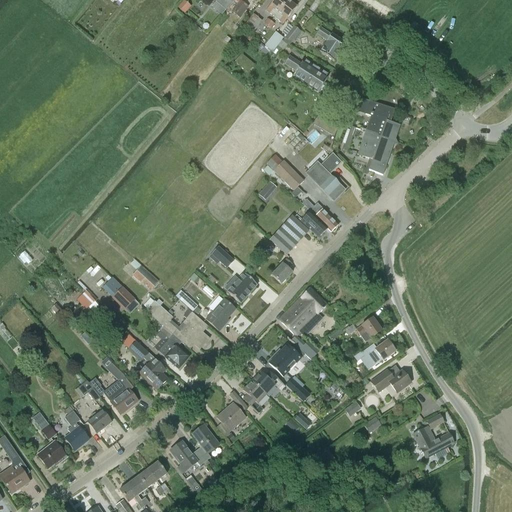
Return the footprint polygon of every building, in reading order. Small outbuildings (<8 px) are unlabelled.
[(217,0),(214,4),(224,12),(233,2),(231,0),(217,0)] [(235,0),(234,2),(227,10),(239,19),(248,8),(240,1),(240,0),(235,0)] [(274,17),(287,1),(285,0),(274,0),(265,12),(269,15),(270,14),(274,17)] [(184,1),(177,9),(184,15),(191,8),(184,1)] [(295,7),(287,1),(274,17),(279,21),(278,21),(282,24),(295,7)] [(430,3),(411,27),(425,38),(438,22),(443,26),(452,14),(447,10),(444,14),(430,3)] [(253,15),(244,26),(253,33),(262,22),(253,15)] [(290,43),(299,32),(293,27),(284,38),(290,43)] [(257,38),(265,44),(274,34),(267,28),(257,38)] [(342,54),(347,46),(330,35),(320,29),(316,35),(326,41),(325,42),(326,43),(319,53),(333,63),(340,52),(342,54)] [(277,47),(281,42),(280,42),(283,39),(275,33),(265,46),(272,52),(277,47)] [(479,36),(462,56),(474,66),(492,47),(479,36)] [(234,63),(247,74),(254,65),(241,55),(234,63)] [(305,87),(316,70),(304,63),(302,67),(300,66),(288,59),(283,66),(295,74),(292,78),(305,87)] [(316,70),(305,87),(317,94),(319,91),(323,93),(327,88),(323,85),(325,81),(324,80),(326,76),(316,70)] [(331,103),(325,99),(322,104),(328,108),(331,103)] [(360,99),(356,112),(370,117),(365,131),(380,137),(380,139),(394,143),(399,127),(390,123),(394,111),(360,99)] [(314,126),(331,136),(337,126),(319,117),(314,126)] [(355,129),(351,128),(342,151),(347,153),(355,129)] [(380,137),(365,131),(357,156),(372,161),(368,171),(382,176),(394,143),(380,139),(380,137)] [(288,145),(298,153),(303,147),(299,143),(303,138),(299,134),(288,145)] [(332,201),(342,190),(328,176),(341,163),(332,154),(319,167),(317,165),(306,176),(332,201)] [(303,182),(283,162),(275,155),(266,165),(293,192),(303,182)] [(269,183),(262,191),(267,195),(274,187),(269,183)] [(330,233),(338,226),(316,205),(313,208),(306,201),(303,204),(315,217),(330,233)] [(301,223),(299,225),(307,232),(309,230),(318,239),(326,230),(308,214),(300,223),(301,223)] [(299,225),(291,217),(280,229),(297,244),(307,232),(299,225)] [(297,244),(280,229),(269,241),(286,256),(297,244)] [(96,237),(103,244),(108,240),(101,232),(96,237)] [(218,246),(207,258),(215,265),(219,261),(226,267),(233,260),(218,246)] [(134,260),(131,265),(137,270),(141,265),(134,260)] [(280,286),(291,274),(286,269),(290,265),(286,261),(271,277),(280,286)] [(144,280),(153,288),(158,283),(140,267),(131,277),(140,285),(144,280)] [(193,283),(198,278),(193,274),(189,280),(193,283)] [(226,293),(240,305),(256,286),(243,274),(238,280),(235,277),(229,283),(232,286),(226,293)] [(124,312),(135,301),(112,279),(102,289),(112,298),(111,299),(124,312)] [(321,319),(317,316),(326,307),(309,289),(300,299),(287,313),(278,321),(295,338),(299,334),(304,338),(321,319)] [(273,298),(269,296),(271,292),(266,290),(261,300),(271,304),(273,298)] [(94,303),(89,297),(84,291),(81,294),(85,299),(80,305),(85,311),(88,308),(93,313),(99,308),(94,303)] [(180,292),(175,298),(192,313),(193,312),(197,315),(200,311),(196,308),(197,307),(180,292)] [(208,308),(213,313),(206,321),(219,332),(223,327),(221,326),(235,311),(223,301),(223,302),(218,297),(208,308)] [(172,319),(166,314),(154,303),(145,312),(163,328),(164,327),(182,343),(185,339),(199,351),(209,340),(194,327),(199,321),(188,311),(182,317),(186,320),(183,324),(185,326),(179,333),(168,323),(172,319)] [(59,318),(64,313),(56,305),(51,310),(59,318)] [(79,314),(75,309),(67,316),(71,321),(79,314)] [(364,343),(381,332),(372,319),(355,331),(364,343)] [(163,328),(159,333),(155,337),(160,341),(154,349),(178,370),(189,358),(177,348),(182,343),(164,327),(163,328)] [(305,346),(303,344),(296,338),(291,342),(296,347),(305,356),(310,361),(317,353),(307,344),(305,346)] [(382,362),(395,353),(386,342),(376,350),(372,345),(364,351),(375,366),(381,361),(382,362)] [(135,343),(130,348),(127,352),(140,364),(143,360),(148,364),(138,374),(156,392),(167,381),(162,375),(166,371),(155,361),(135,343)] [(305,356),(296,347),(292,351),(286,346),(268,365),(283,379),(305,356)] [(136,386),(130,381),(108,359),(101,365),(107,370),(106,371),(117,381),(118,380),(130,392),(136,386)] [(395,367),(387,373),(386,372),(370,384),(378,394),(389,385),(396,394),(410,384),(407,380),(408,378),(404,373),(402,373),(401,372),(400,373),(395,367)] [(269,373),(265,377),(260,373),(251,383),(266,397),(275,387),(280,392),(284,388),(269,373)] [(95,404),(99,400),(83,378),(78,382),(81,386),(74,392),(80,400),(87,394),(95,404)] [(284,387),(303,404),(310,396),(302,389),(304,387),(294,378),(292,380),(291,379),(284,387)] [(127,390),(126,391),(119,381),(102,394),(110,404),(120,416),(137,403),(127,390)] [(266,397),(251,383),(243,392),(247,396),(243,400),(259,415),(263,411),(257,406),(266,397)] [(247,408),(244,405),(234,393),(229,397),(243,412),(247,408)] [(360,410),(355,403),(344,411),(349,418),(360,410)] [(229,433),(245,419),(233,404),(216,418),(229,433)] [(80,421),(73,412),(74,411),(70,406),(69,408),(64,412),(67,417),(64,419),(71,428),(67,431),(70,435),(65,439),(75,452),(89,441),(79,428),(76,424),(80,421)] [(96,435),(111,424),(101,412),(87,423),(96,435)] [(310,425),(299,415),(294,421),(305,431),(310,425)] [(430,430),(442,424),(439,417),(427,423),(430,430)] [(363,426),(369,435),(381,428),(375,418),(363,426)] [(56,436),(42,419),(34,425),(48,442),(56,436)] [(289,420),(286,425),(297,433),(300,428),(289,420)] [(196,452),(207,466),(209,465),(206,461),(210,459),(207,455),(218,446),(203,426),(191,435),(201,448),(196,452)] [(428,428),(423,430),(413,436),(425,460),(435,455),(437,459),(451,452),(448,448),(453,445),(448,435),(435,442),(428,428)] [(0,447),(11,463),(18,459),(3,437),(0,439),(0,447)] [(60,464),(67,459),(55,443),(37,457),(48,470),(58,462),(60,464)] [(207,466),(196,452),(191,456),(181,443),(169,452),(180,467),(176,469),(180,475),(196,463),(199,467),(203,464),(205,467),(207,466)] [(335,461),(328,451),(317,459),(324,469),(335,461)] [(29,483),(20,469),(23,467),(18,459),(11,463),(11,468),(0,475),(0,479),(11,495),(29,483)] [(167,490),(160,480),(166,475),(157,463),(148,470),(157,482),(156,483),(160,488),(164,492),(167,490)] [(148,470),(138,477),(147,489),(156,483),(157,482),(148,470)] [(147,489),(138,477),(129,484),(138,496),(147,489)] [(138,496),(129,484),(119,491),(128,503),(133,500),(140,510),(145,506),(141,501),(141,502),(137,497),(138,496)] [(201,486),(195,492),(203,502),(210,497),(201,486)] [(130,511),(123,501),(115,506),(118,511),(130,511)]
